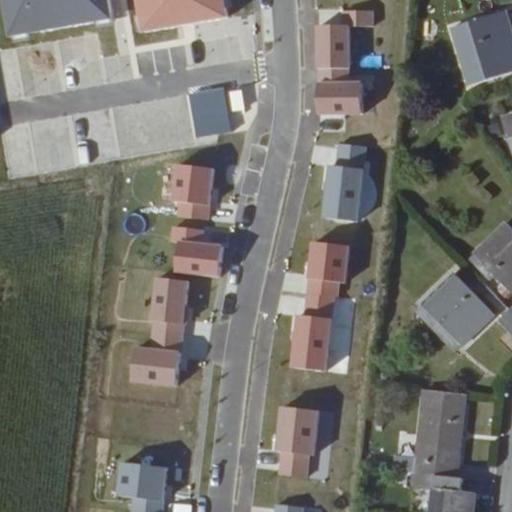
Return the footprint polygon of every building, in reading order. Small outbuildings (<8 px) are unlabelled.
[(454,32),(472,89),(511,76),(511,28),(508,15),(454,32)] [(475,258),(511,295),(511,232),(507,227),(475,258)] [(461,347),(492,318),(454,278),(423,308),(461,347)] [(461,347),(423,308),(415,315),(454,354),(461,347)] [(511,315),(500,325),(511,337),(511,315)] [(457,480),(466,397),(425,393),(416,476),(457,480)] [(412,471),(413,455),(395,454),(394,470),(412,471)] [(471,511),(474,496),(455,494),(457,480),(416,476),(415,489),(434,492),(432,511),(471,511)]
